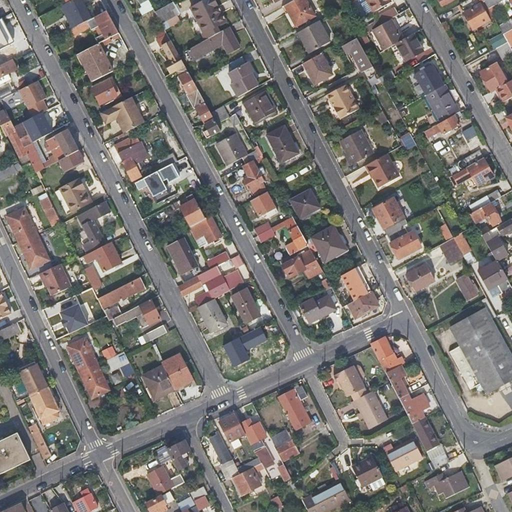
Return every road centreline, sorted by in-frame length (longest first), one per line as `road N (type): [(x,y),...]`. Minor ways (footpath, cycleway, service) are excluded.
road 1 (residential): [(18,0),(223,401)]
road 2 (residential): [(110,0),(308,363)]
road 3 (residential): [(404,318),(239,0)]
road 4 (residential): [(0,241),(100,455)]
road 5 (residential): [(511,170),(415,0)]
road 6 (residential): [(404,318),(467,434),(484,443),(511,434)]
